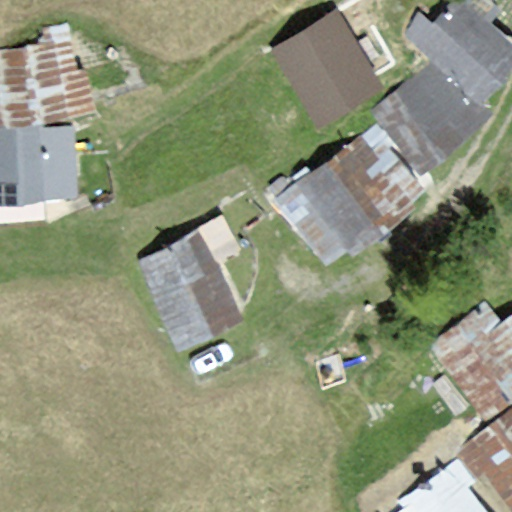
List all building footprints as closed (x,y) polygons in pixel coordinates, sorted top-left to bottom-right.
[(459,0),(437,28),(424,17),(408,37),(480,96),(511,58),(511,49),(480,22),(490,9),(479,0),(459,0)] [(376,87),(335,21),(280,55),(321,121),(376,87)] [(71,73),(68,46),(4,52),(7,86),(0,86),(0,118),(87,111),(83,72),(71,73)] [(430,67),(377,114),(423,166),(476,118),(430,67)] [(0,195),(75,195),(74,130),(0,130),(0,195)] [(423,193),(380,134),(284,202),(327,262),(423,193)] [(227,249),(216,225),(139,262),(180,346),(240,317),(211,257),(227,249)] [(511,318),(500,327),(488,311),(436,346),(484,415),(511,395),(511,318)] [(511,511),(511,421),(467,455),(510,511),(511,511)] [(456,464),(403,501),(408,509),(404,511),(480,511),(464,488),(470,484),(456,464)]
